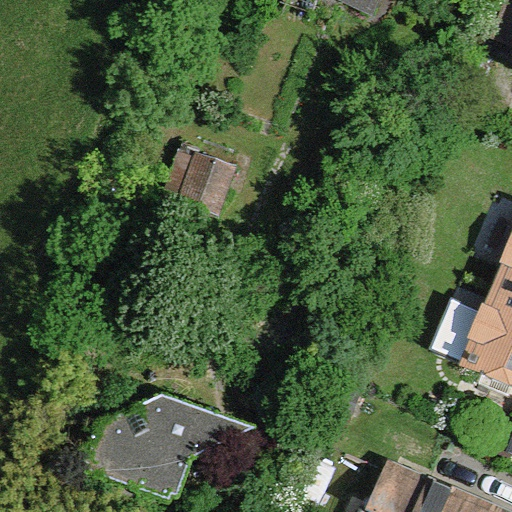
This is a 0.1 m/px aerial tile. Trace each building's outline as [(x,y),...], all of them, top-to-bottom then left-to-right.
[(198,159),(182,204),(216,218),(235,173),(198,159)] [(511,268),(502,293),(511,296),(511,268)] [(511,296),(502,293),(470,368),(511,385),(511,296)] [(104,431),(89,475),(177,507),(194,461),(253,435),(164,403),(104,431)] [(423,511),(433,492),(393,475),(376,511),(423,511)] [(423,511),(479,511),(433,492),(423,511)]
